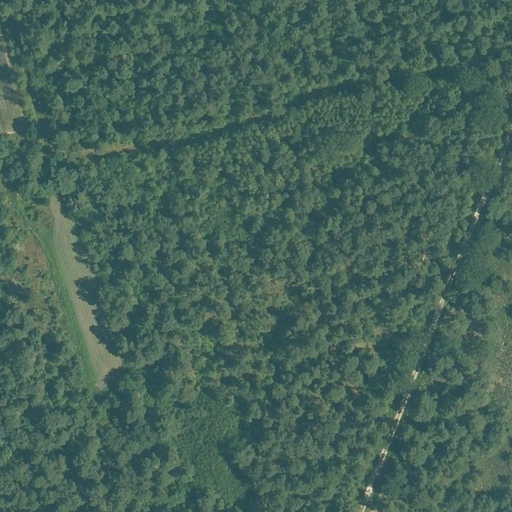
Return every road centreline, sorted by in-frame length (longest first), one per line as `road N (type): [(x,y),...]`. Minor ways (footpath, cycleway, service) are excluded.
road 1 (track): [(511,45),(187,140),(90,155),(45,138),(11,0)]
road 2 (track): [(511,132),(362,511)]
